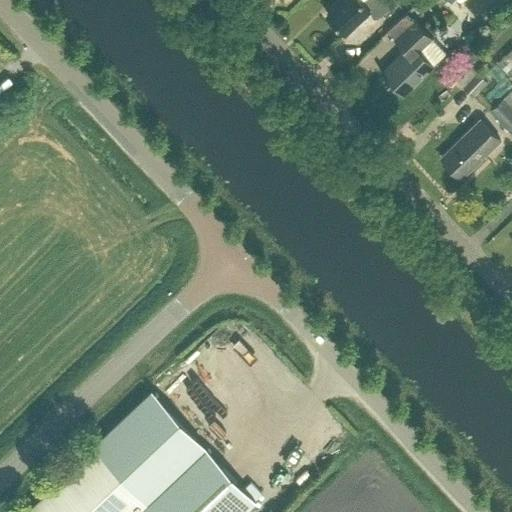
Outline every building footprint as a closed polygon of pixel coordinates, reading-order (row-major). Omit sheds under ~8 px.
[(338,0),(326,12),(344,31),(368,7),(376,16),(392,0),(368,0),(365,2),(363,0),(338,0)] [(394,37),(405,48),(382,70),(402,92),(445,50),(414,18),(394,37)] [(473,95),(488,80),(478,70),(463,85),(473,95)] [(511,124),(511,85),(488,108),(508,128),(511,124)] [(460,176),(500,137),(480,116),(440,155),(460,176)] [(21,511),(240,511),(256,498),(154,390),(96,442),(21,511)]
